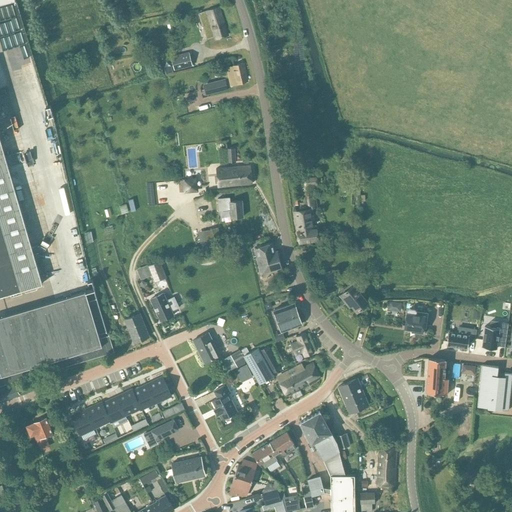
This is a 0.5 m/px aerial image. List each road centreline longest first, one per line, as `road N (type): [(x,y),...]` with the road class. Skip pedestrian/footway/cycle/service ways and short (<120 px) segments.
road 1 (unclassified): [(354,354),(327,329),(296,269),(265,83),(241,0)]
road 2 (residential): [(0,407),(162,348),(224,464)]
road 3 (unclassified): [(224,464),(316,398),(354,354)]
road 4 (unknown): [(152,351),(135,265),(194,212)]
road 5 (unclassified): [(416,511),(414,420),(385,369)]
road 6 (residential): [(385,369),(420,354),(511,360)]
